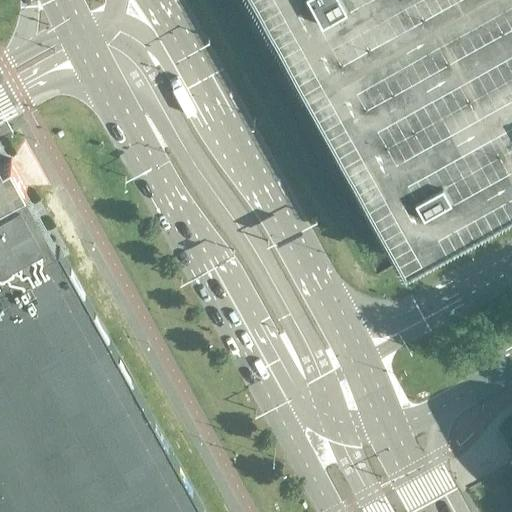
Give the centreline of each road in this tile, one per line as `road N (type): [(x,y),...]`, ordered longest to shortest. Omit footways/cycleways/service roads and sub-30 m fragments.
road 1 (secondary): [(82,54),(289,409)]
road 2 (secondary): [(353,356),(190,64)]
road 3 (unknown): [(349,114),(511,18)]
road 4 (unclassified): [(511,262),(353,356)]
road 5 (unclassified): [(391,430),(511,364)]
road 6 (unknown): [(319,59),(424,0)]
